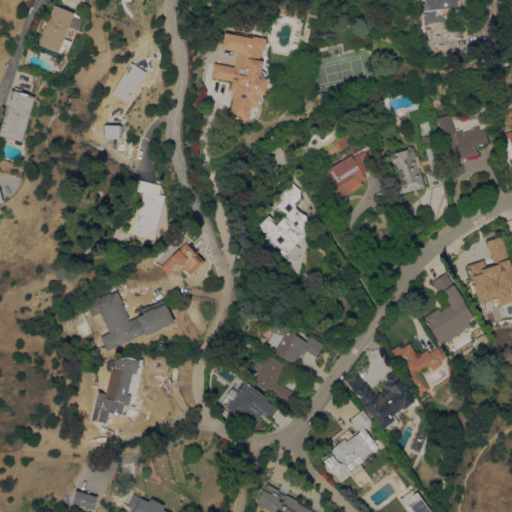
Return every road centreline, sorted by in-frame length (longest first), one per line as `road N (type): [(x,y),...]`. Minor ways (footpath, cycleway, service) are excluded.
road 1 (residential): [(262,439),(211,423),(197,398),(198,364),(227,278),(178,155),(184,74),(172,0)]
road 2 (residential): [(511,202),(442,240),(401,281),(309,416),(281,437),(262,439)]
